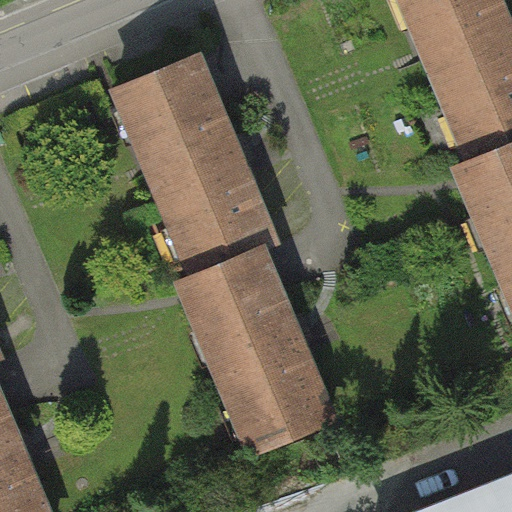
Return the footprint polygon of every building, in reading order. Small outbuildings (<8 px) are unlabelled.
[(511,0),(403,0),(467,159),(511,140),(511,0)] [(207,58),(113,95),(185,278),(268,245),(280,240),(244,150),(207,58)] [(511,140),(467,159),(451,165),(511,318),(511,140)] [(268,245),(185,278),(169,284),(241,464),(339,426),(301,328),(268,245)] [(0,374),(0,511),(54,511),(27,443),(0,374)] [(511,511),(511,476),(422,511),(511,511)]
